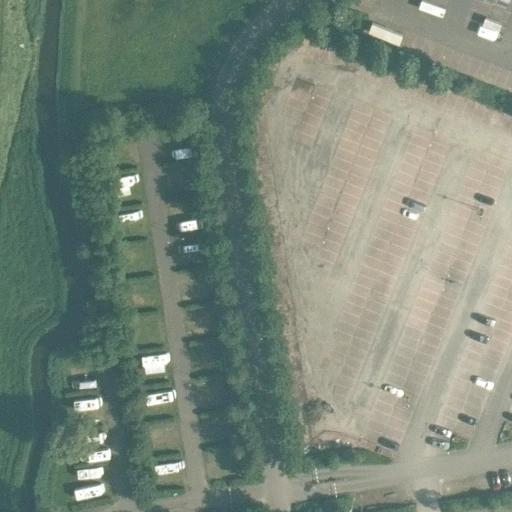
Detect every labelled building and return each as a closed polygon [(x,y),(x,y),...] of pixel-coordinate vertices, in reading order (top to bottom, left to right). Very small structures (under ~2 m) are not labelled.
[(135,127),(130,94),(117,96),(122,129),(135,127)] [(188,147),(180,94),(167,96),(175,149),(188,147)] [(122,129),(117,96),(104,98),(109,130),(122,129)] [(175,149),(167,96),(154,97),(162,151),(175,149)] [(109,130),(104,98),(92,100),(97,132),(109,130)] [(196,201),(188,147),(175,149),(183,203),(196,201)] [(183,203),(175,149),(162,151),(170,205),(183,203)] [(143,209),(135,155),(122,157),(130,211),(143,209)] [(130,211),(122,157),(109,159),(117,213),(130,211)] [(151,263),(143,209),(130,211),(138,265),(151,263)] [(138,265),(130,211),(117,213),(125,267),(138,265)] [(208,287),(200,233),(188,235),(196,288),(208,287)] [(196,288),(188,235),(175,237),(183,290),(196,288)] [(216,340),(208,287),(196,288),(204,342),(216,340)] [(204,342),(196,288),(183,290),(191,344),(204,342)] [(163,345),(155,291),(142,293),(150,347),(163,345)] [(150,347),(142,293),(130,295),(138,349),(150,347)] [(171,399),(163,345),(150,347),(158,401),(171,399)] [(158,401),(150,347),(138,349),(146,402),(158,401)] [(123,360),(122,348),(68,355),(69,367),(123,360)] [(125,373),(123,360),(69,367),(71,380),(125,373)] [(230,427),(222,374),(210,375),(217,429),(230,427)] [(217,429),(210,375),(197,377),(205,431),(217,429)] [(107,429),(103,397),(90,398),(95,431),(107,429)] [(95,431),(90,398),(78,400),(82,433),(95,431)] [(185,486),(177,432),(165,434),(173,488),(185,486)] [(173,488),(165,434),(152,436),(160,489),(173,488)] [(86,500),(92,455),(67,452),(61,496),(86,500)] [(242,470),(240,457),(208,462),(210,475),(242,470)]
